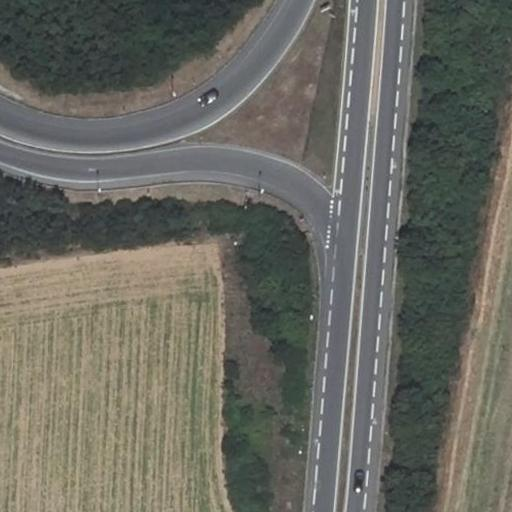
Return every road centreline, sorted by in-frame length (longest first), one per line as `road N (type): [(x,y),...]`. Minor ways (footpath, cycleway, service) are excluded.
road 1 (tertiary): [(356,511),(400,0)]
road 2 (motorway): [(0,150),(67,172),(211,161),(304,179),(348,247)]
road 3 (motorway): [(300,0),(259,66),(220,102),(166,128),(100,136),(0,113)]
road 4 (tertiary): [(348,247),(325,511)]
road 5 (tertiary): [(367,0),(348,247)]
